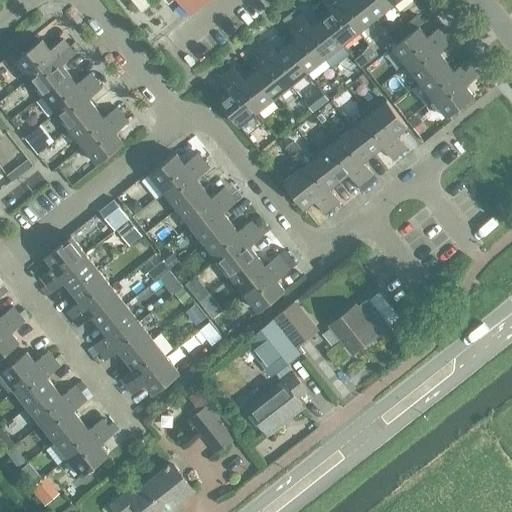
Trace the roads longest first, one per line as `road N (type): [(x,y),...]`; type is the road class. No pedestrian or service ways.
road 1 (residential): [(452,148),(318,252),(223,138),(202,124),(180,124)]
road 2 (secondary): [(511,304),(248,511)]
road 3 (secondary): [(286,511),(511,334)]
road 4 (residential): [(180,124),(6,260)]
road 5 (residential): [(132,425),(6,260)]
road 6 (residential): [(180,124),(83,0)]
